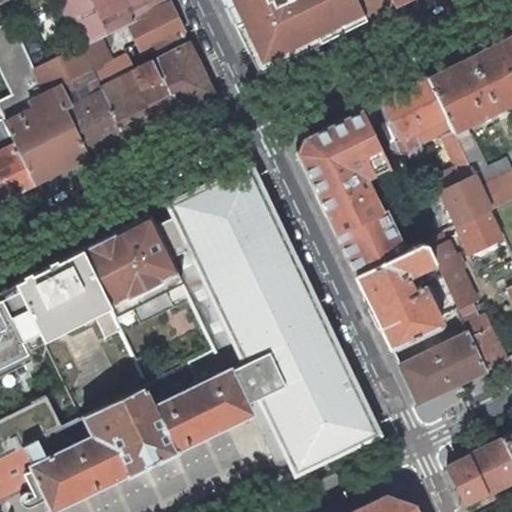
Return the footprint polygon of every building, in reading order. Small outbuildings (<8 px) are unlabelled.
[(56,0),(80,47),(100,38),(128,24),(169,3),(167,0),(56,0)] [(222,0),(248,52),(276,62),(365,19),(356,0),(222,0)] [(356,0),(365,19),(402,0),(356,0)] [(111,62),(100,38),(80,47),(125,137),(213,93),(188,43),(184,33),(169,3),(128,24),(144,57),(164,48),(167,53),(135,69),(127,54),(111,62)] [(0,113),(2,117),(17,148),(35,182),(88,156),(125,137),(80,47),(51,61),(36,68),(21,38),(12,20),(0,25),(0,70),(12,94),(0,99),(0,113)] [(511,33),(427,76),(446,117),(452,130),(466,124),(511,100),(511,33)] [(446,117),(427,76),(379,100),(398,139),(394,140),(400,151),(408,147),(420,173),(434,167),(422,142),(431,138),(425,127),(446,117)] [(361,109),(306,136),(302,138),(296,153),(318,199),(324,212),(330,224),(376,201),(365,178),(388,167),(361,109)] [(466,124),(452,130),(454,134),(489,208),(511,196),(511,161),(510,157),(487,169),(471,136),(466,124)] [(0,199),(35,182),(17,148),(12,151),(0,126),(0,199)] [(436,185),(455,225),(489,208),(454,134),(443,140),(461,179),(457,181),(454,176),(436,185)] [(147,384),(142,387),(151,406),(229,368),(252,412),(279,468),(325,446),(371,424),(353,386),(247,165),(170,203),(176,215),(154,225),(190,300),(215,351),(147,384)] [(404,250),(384,209),(381,211),(376,201),(330,224),(340,244),(354,274),(404,250)] [(455,225),(468,252),(471,251),(490,242),(499,238),(502,236),(489,208),(455,225)] [(154,225),(149,214),(80,248),(106,299),(121,329),(123,334),(190,300),(154,225)] [(475,299),(448,241),(446,242),(441,232),(423,240),(456,308),(460,317),(476,310),(471,301),(475,299)] [(490,242),(471,251),(475,260),(503,246),(499,238),(490,242)] [(456,308),(423,240),(404,250),(354,274),(390,349),(441,325),(437,317),(456,308)] [(106,299),(80,248),(13,282),(38,333),(106,299)] [(0,371),(27,358),(22,349),(41,340),(38,333),(13,282),(0,288),(0,371)] [(504,361),(490,329),(492,328),(485,314),(479,316),(476,310),(460,317),(463,324),(467,331),(485,370),(504,361)] [(416,402),(485,370),(467,331),(398,365),(416,402)] [(145,367),(140,357),(135,360),(140,369),(145,367)] [(229,368),(151,406),(142,387),(82,416),(91,435),(31,463),(29,465),(29,466),(36,480),(50,510),(252,412),(229,368)] [(0,419),(0,457),(23,446),(61,426),(46,396),(36,401),(23,408),(6,416),(1,419),(0,419)] [(61,426),(23,446),(31,463),(91,435),(82,416),(61,426)] [(511,433),(502,438),(511,458),(511,433)] [(511,458),(502,438),(468,455),(486,493),(511,480),(511,458)] [(0,497),(16,489),(36,480),(29,466),(29,465),(31,463),(23,446),(0,457),(0,497)] [(446,465),(464,503),(486,493),(468,455),(446,465)] [(384,494),(347,511),(416,511),(413,504),(384,494)]
